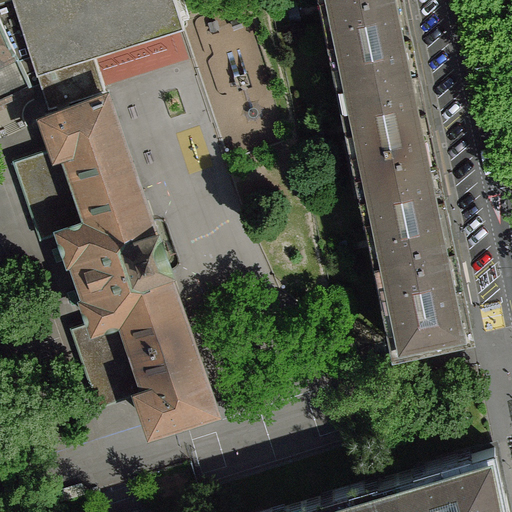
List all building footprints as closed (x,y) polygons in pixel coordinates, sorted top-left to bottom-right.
[(24,75),(38,70),(15,0),(0,0),(0,14),(15,56),(24,75)] [(15,0),(38,70),(49,105),(60,101),(70,98),(105,86),(94,50),(185,21),(177,0),(15,0)] [(330,0),(347,78),(417,63),(407,16),(403,0),(330,0)] [(0,62),(15,56),(0,14),(0,62)] [(366,166),(435,151),(417,63),(347,78),(366,166)] [(215,402),(107,90),(72,104),(62,108),(47,114),(59,148),(65,145),(90,218),(64,228),(97,321),(123,312),(148,386),(141,389),(143,393),(154,422),(215,402)] [(72,104),(70,98),(60,101),(62,108),(72,104)] [(65,145),(59,148),(15,163),(40,237),(64,228),(90,218),(65,145)] [(385,253),(454,238),(435,151),(366,166),(385,253)] [(454,238),(385,253),(406,352),(475,337),(454,238)] [(123,312),(97,321),(73,330),(99,409),(143,393),(141,389),(148,386),(123,312)] [(508,511),(495,444),(398,474),(409,511),(508,511)] [(409,511),(398,474),(305,501),(308,511),(409,511)] [(267,511),(308,511),(305,501),(267,511)]
